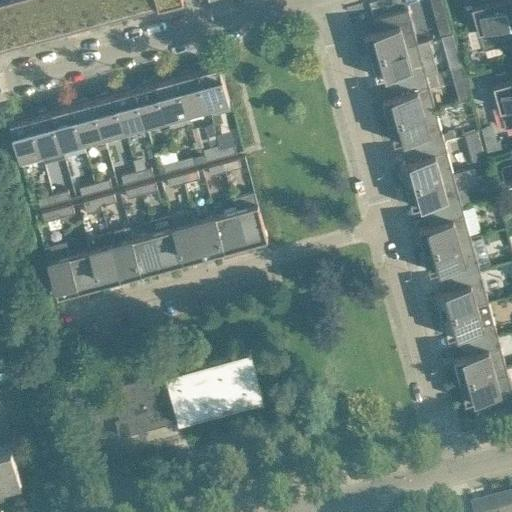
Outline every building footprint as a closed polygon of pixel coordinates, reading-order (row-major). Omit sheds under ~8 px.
[(0,0),(0,41),(17,37),(6,0),(0,0)] [(40,30),(31,0),(6,0),(17,37),(40,30)] [(64,24),(57,0),(31,0),(40,30),(64,24)] [(88,18),(82,0),(57,0),(64,24),(88,18)] [(111,11),(108,0),(82,0),(88,18),(111,11)] [(135,5),(133,0),(108,0),(111,11),(135,5)] [(417,41),(412,21),(419,19),(414,0),(411,0),(393,5),(395,12),(373,17),(377,29),(365,32),(366,39),(363,40),(366,49),(369,49),(371,54),(417,41)] [(511,19),(511,0),(470,0),(484,48),(511,40),(511,22),(511,20),(511,19)] [(426,73),(417,41),(371,54),(372,59),(369,60),(371,69),(375,69),(376,76),(388,72),(391,83),(426,73)] [(229,97),(220,62),(214,64),(213,61),(204,63),(204,66),(198,68),(208,103),(229,97)] [(208,103),(198,68),(193,70),(192,66),(183,69),(184,72),(177,74),(187,109),(208,103)] [(511,68),(491,75),(505,127),(511,124),(511,68)] [(187,109),(177,74),(172,75),(171,72),(162,75),(163,78),(157,80),(166,115),(187,109)] [(435,106),(426,73),(391,83),(394,94),(382,97),(384,104),(381,105),(384,114),(387,113),(388,119),(435,106)] [(166,115),(157,80),(151,81),(151,78),(141,80),(142,83),(136,85),(145,120),(166,115)] [(145,120),(136,85),(131,87),(130,84),(120,86),(121,89),(115,91),(124,126),(145,120)] [(124,126),(115,91),(110,92),(109,89),(100,92),(101,95),(94,97),(104,132),(124,126)] [(106,142),(104,132),(94,97),(89,98),(88,95),(79,97),(80,101),(73,102),(83,137),(94,134),(96,144),(106,142)] [(86,149),(83,137),(73,102),(68,104),(67,101),(58,103),(59,106),(52,108),(65,155),(86,149)] [(65,155),(52,108),(48,109),(47,106),(37,109),(38,112),(32,114),(41,149),(44,160),(65,155)] [(444,138),(435,106),(388,119),(390,124),(387,125),(389,134),(392,133),(394,140),(406,137),(409,148),(444,138)] [(41,149),(32,114),(27,115),(26,112),(16,115),(17,118),(10,120),(20,155),(41,149)] [(453,171),(444,138),(409,148),(412,159),(400,162),(402,169),(399,169),(402,179),(405,178),(406,183),(453,171)] [(222,155),(220,146),(218,142),(203,147),(207,159),(222,155)] [(235,142),(220,146),(222,155),(237,151),(235,142)] [(193,154),(178,158),(180,166),(195,162),(193,154)] [(241,165),(239,156),(224,161),(226,169),(241,165)] [(180,166),(178,158),(163,162),(165,170),(180,166)] [(226,169),(224,161),(208,165),(211,173),(226,169)] [(511,161),(504,164),(502,168),(506,182),(509,184),(511,183),(511,161)] [(151,165),(136,169),(139,178),(154,173),(151,165)] [(199,176),(197,168),(182,172),(184,181),(199,176)] [(139,178),(136,169),(121,173),(124,182),(139,178)] [(462,203),(453,171),(406,183),(408,189),(405,190),(407,199),(410,198),(412,205),(424,202),(427,213),(462,203)] [(184,181),(182,172),(167,176),(169,185),(184,181)] [(110,176),(95,181),(97,189),(112,185),(110,176)] [(158,188),(155,179),(140,183),(143,192),(158,188)] [(97,189),(95,181),(80,185),(82,193),(97,189)] [(143,192),(140,183),(125,188),(128,196),(143,192)] [(68,188),(53,192),(55,200),(70,196),(68,188)] [(267,236),(255,189),(233,195),(236,207),(246,242),(267,236)] [(116,199),(114,191),(99,195),(101,203),(116,199)] [(55,200),(53,192),(38,196),(40,205),(55,200)] [(102,207),(101,203),(99,195),(84,199),(87,211),(102,207)] [(74,211),(72,202),(57,206),(59,215),(74,211)] [(471,235),(462,203),(427,213),(430,223),(418,227),(420,233),(417,234),(419,244),(422,243),(424,248),(471,235)] [(59,215),(57,206),(42,210),(44,219),(59,215)] [(204,253),(194,218),(191,206),(170,212),(174,224),(183,259),(204,253)] [(246,242),(236,207),(215,212),(225,247),(246,242)] [(225,247),(215,212),(194,218),(204,253),(225,247)] [(142,270),(132,235),(129,224),(108,229),(121,276),(142,270)] [(183,259),(174,224),(153,229),(163,264),(183,259)] [(121,276),(108,229),(87,235),(90,246),(100,282),(121,276)] [(163,264),(153,229),(132,235),(142,270),(163,264)] [(479,268),(471,235),(424,248),(425,253),(422,254),(425,264),(428,263),(430,270),(442,267),(445,277),(479,268)] [(79,287),(70,252),(66,239),(44,245),(58,293),(79,287)] [(100,282),(90,246),(70,252),(79,287),(100,282)] [(488,300),(479,268),(445,277),(448,288),(436,291),(438,298),(435,299),(437,308),(440,308),(442,313),(488,300)] [(497,333),(488,300),(442,313),(443,318),(440,319),(443,329),(446,328),(448,335),(460,331),(462,342),(497,333)] [(23,332),(0,337),(0,338),(6,361),(29,355),(23,332)] [(506,365),(497,333),(462,342),(465,353),(453,356),(455,363),(452,364),(455,373),(458,372),(459,378),(506,365)] [(203,344),(177,351),(147,360),(151,375),(122,383),(126,398),(98,406),(101,417),(119,412),(120,417),(116,418),(120,435),(263,396),(250,348),(208,359),(203,344)] [(511,399),(511,386),(506,365),(459,378),(461,383),(458,384),(460,393),(463,392),(465,399),(477,396),(480,408),(511,399)] [(0,484),(21,479),(12,442),(0,444),(0,484)] [(511,511),(511,499),(494,504),(496,511),(511,511)]
